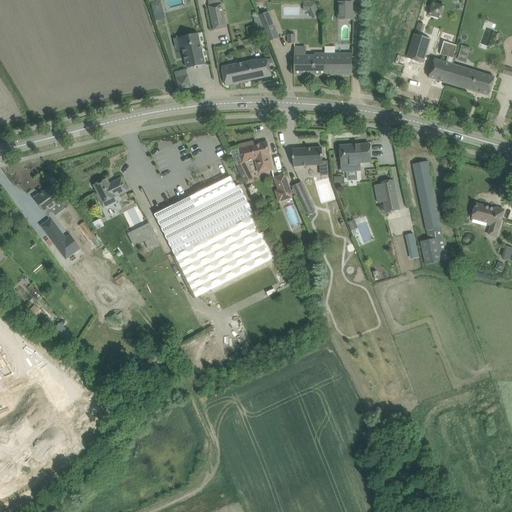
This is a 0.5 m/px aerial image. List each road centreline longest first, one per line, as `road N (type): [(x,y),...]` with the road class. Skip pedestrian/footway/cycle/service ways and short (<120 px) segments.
road 1 (secondary): [(0,151),(176,108),(248,101),(348,108)]
road 2 (secondary): [(511,149),(348,108)]
